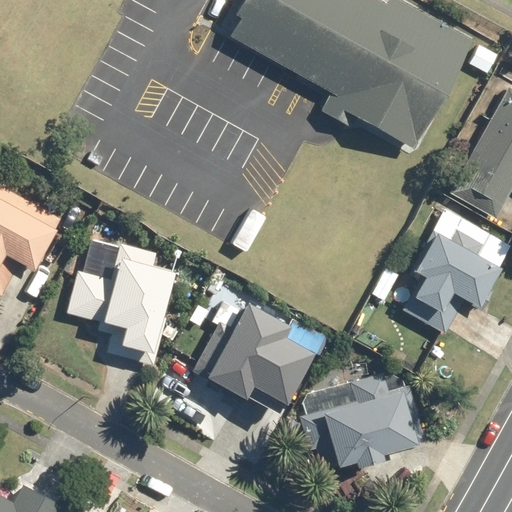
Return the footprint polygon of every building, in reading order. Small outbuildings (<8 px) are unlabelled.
[(387,0),(387,2),(383,0),(253,0),(233,39),(339,96),(334,106),(413,148),(474,35),(408,0),(387,0)] [(501,216),(511,195),(511,90),(510,89),(454,190),(501,216)] [(0,290),(19,257),(30,263),(57,216),(0,184),(0,290)] [(413,263),(426,271),(405,307),(444,329),(464,293),(477,301),(508,248),(444,210),(413,263)] [(176,271),(153,265),(156,252),(119,243),(110,279),(78,270),(66,312),(99,321),(97,328),(112,332),(107,351),(154,362),(176,271)] [(195,371),(245,395),(247,390),(288,411),(319,351),(239,309),(230,326),(220,321),(195,371)] [(302,416),(319,471),(415,442),(398,387),(302,416)] [(14,501),(0,493),(0,511),(62,511),(63,510),(22,487),(14,501)]
